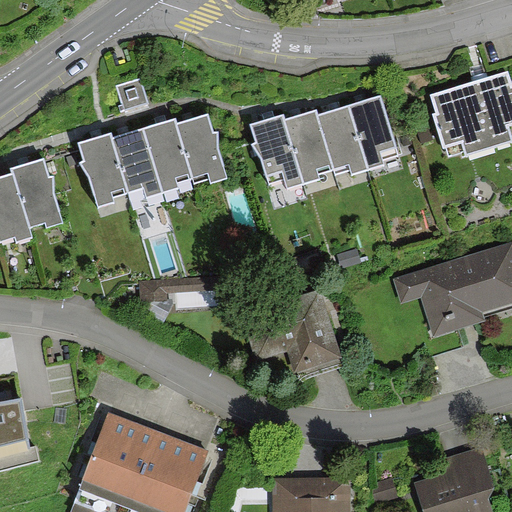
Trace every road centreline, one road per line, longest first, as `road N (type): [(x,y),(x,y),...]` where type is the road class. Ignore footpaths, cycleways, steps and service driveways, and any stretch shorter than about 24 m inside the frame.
road 1 (residential): [(511,391),(372,427),(310,424),(252,413),(130,347),(59,320),(0,312)]
road 2 (residential): [(511,9),(362,43),(250,32),(156,0)]
road 3 (tertiary): [(138,0),(0,97)]
